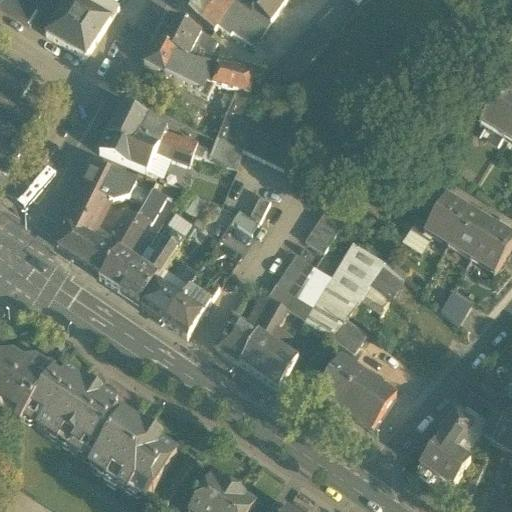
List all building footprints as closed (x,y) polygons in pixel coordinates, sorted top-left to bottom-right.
[(7,0),(0,9),(0,11),(28,29),(37,14),(14,0),(7,0)] [(85,63),(110,26),(84,11),(92,0),(64,0),(69,4),(45,39),(85,63)] [(119,12),(104,0),(92,0),(84,11),(110,26),(119,12)] [(181,0),(175,11),(214,35),(216,30),(233,3),(234,0),(181,0)] [(270,26),(289,0),(234,0),(233,3),(246,12),(251,15),(253,13),(270,26)] [(216,30),(230,39),(232,36),(246,12),(233,3),(216,30)] [(232,36),(252,49),(259,39),(261,41),(270,26),(253,13),(251,15),(246,12),(232,36)] [(187,63),(191,55),(201,38),(170,21),(156,46),(156,47),(187,63)] [(275,81),(292,85),(330,44),(312,28),(266,79),(275,81)] [(217,47),(201,38),(191,55),(209,63),(217,47)] [(179,89),(208,102),(213,90),(249,100),(250,95),(254,77),(187,63),(156,47),(144,69),(166,82),(179,89)] [(0,94),(2,95),(15,73),(0,63),(0,94)] [(32,84),(15,73),(2,95),(0,99),(0,175),(7,180),(20,156),(41,117),(20,105),(32,84)] [(271,99),(272,94),(275,81),(266,79),(254,77),(250,95),(271,99)] [(292,85),(275,81),(272,94),(289,99),(292,85)] [(481,126),(505,140),(511,128),(511,102),(500,95),(481,126)] [(233,101),(225,121),(247,132),(253,106),(233,101)] [(159,149),(159,148),(164,138),(167,133),(122,111),(107,141),(132,152),(138,139),(159,149)] [(225,121),(216,144),(242,156),(247,132),(225,121)] [(502,145),(505,140),(481,126),(479,131),(502,145)] [(305,160),(247,132),(242,156),(295,181),(305,160)] [(198,148),(164,138),(159,148),(170,152),(193,160),(197,150),(198,148)] [(155,159),(159,149),(138,139),(132,152),(107,141),(99,158),(146,178),(155,159)] [(511,150),(511,144),(505,140),(502,145),(511,150)] [(239,167),(242,156),(216,144),(211,156),(207,165),(237,175),(239,167)] [(155,159),(166,164),(170,152),(159,148),(159,149),(155,159)] [(197,150),(193,160),(200,162),(207,165),(211,156),(197,150)] [(172,166),(189,172),(193,160),(170,152),(166,164),(172,166)] [(155,159),(146,178),(163,185),(172,166),(166,164),(155,159)] [(196,174),(200,162),(193,160),(189,172),(196,174)] [(109,206),(115,192),(120,182),(92,170),(81,193),(109,206)] [(131,187),(120,182),(115,192),(126,197),(131,187)] [(139,190),(130,206),(144,211),(153,196),(139,190)] [(95,232),(109,206),(81,193),(63,228),(68,230),(68,229),(91,241),(95,232)] [(144,211),(137,222),(149,228),(150,229),(167,202),(153,196),(144,211)] [(259,202),(249,223),(259,228),(270,207),(259,202)] [(426,236),(449,250),(468,219),(444,205),(426,236)] [(137,222),(144,211),(130,206),(111,240),(95,232),(91,241),(106,249),(118,255),(137,222)] [(315,253),(323,259),(348,221),(330,209),(304,246),(315,253)] [(258,230),(249,223),(239,216),(232,226),(252,240),(258,230)] [(189,240),(195,228),(179,219),(173,231),(189,240)] [(449,250),(472,264),(491,232),(468,219),(449,250)] [(129,262),(149,228),(137,222),(118,255),(129,262)] [(102,280),(118,255),(106,249),(91,241),(68,229),(68,230),(58,251),(77,263),(102,280)] [(511,251),(511,244),(491,232),(472,264),(496,278),(511,251)] [(413,235),(406,248),(426,259),(433,246),(413,235)] [(447,254),(449,250),(426,236),(423,240),(447,254)] [(366,257),(385,270),(397,249),(379,237),(366,257)] [(147,274),(158,281),(162,274),(177,253),(166,245),(149,270),(147,274)] [(303,330),(331,349),(333,346),(347,326),(369,293),(385,270),(366,257),(352,249),(331,283),(305,327),(303,330)] [(449,250),(447,254),(470,268),(472,264),(449,250)] [(100,284),(119,297),(137,268),(129,262),(118,255),(102,280),(99,284),(100,284)] [(275,290),(294,302),(314,273),(295,260),(275,290)] [(472,264),(470,268),(493,282),(496,278),(472,264)] [(119,297),(139,310),(158,281),(147,274),(137,268),(119,297)] [(369,293),(389,307),(403,287),(385,270),(369,293)] [(294,302),(275,290),(267,303),(288,316),(305,327),(331,283),(314,273),(294,302)] [(139,310),(142,312),(158,287),(161,289),(168,278),(162,274),(158,281),(139,310)] [(189,292),(168,278),(161,289),(182,303),(189,292)] [(189,292),(182,303),(204,318),(219,295),(196,280),(189,292)] [(163,329),(164,329),(182,303),(161,289),(158,287),(142,312),(141,314),(163,329)] [(451,299),(445,309),(465,320),(471,310),(451,299)] [(247,333),(281,355),(291,341),(278,332),(288,316),(267,303),(264,301),(247,333)] [(204,318),(182,303),(164,329),(187,345),(204,318)] [(457,333),(465,320),(445,309),(440,318),(457,333)] [(243,376),(277,398),(298,366),(281,355),(247,333),(231,323),(215,357),(243,376)] [(333,346),(352,360),(366,339),(347,326),(333,346)] [(0,435),(6,426),(16,433),(22,423),(27,416),(52,378),(54,376),(53,375),(56,371),(55,367),(49,363),(46,364),(43,368),(37,364),(23,367),(13,360),(0,362),(0,435)] [(315,399),(372,438),(395,403),(339,364),(315,399)] [(141,506),(143,507),(151,495),(153,495),(169,470),(168,469),(176,457),(161,447),(162,446),(146,435),(145,437),(136,432),(137,430),(121,420),(119,422),(111,417),(118,408),(102,398),(102,397),(91,390),(91,391),(89,394),(81,389),(84,386),(66,374),(60,383),(52,378),(27,416),(22,423),(23,423),(28,416),(40,424),(35,431),(45,437),(49,432),(59,438),(55,444),(57,445),(61,440),(71,447),(68,453),(77,459),(82,452),(93,459),(89,466),(90,467),(90,466),(106,476),(105,477),(105,478),(103,481),(105,482),(107,480),(118,487),(117,490),(127,497),(129,493),(143,503),(141,506)] [(478,403),(496,414),(501,407),(502,407),(505,402),(487,389),(478,403)] [(465,414),(488,428),(496,414),(474,400),(465,414)] [(482,439),(490,444),(511,412),(502,407),(501,407),(496,414),(482,439)] [(511,457),(511,455),(511,413),(511,412),(490,444),(503,452),(503,453),(511,457)] [(454,457),(465,465),(473,453),(488,428),(465,414),(460,423),(472,431),(454,457)] [(28,416),(23,423),(35,431),(40,424),(28,416)] [(419,470),(453,493),(454,491),(470,468),(465,465),(454,457),(472,431),(460,423),(456,420),(438,446),(437,445),(422,466),(419,470)] [(49,432),(45,437),(55,444),(59,438),(49,432)] [(61,440),(57,445),(68,453),(71,447),(61,440)] [(82,452),(77,459),(89,466),(93,459),(82,452)] [(107,480),(105,482),(117,490),(118,487),(107,480)] [(254,511),(256,510),(242,501),(240,503),(224,492),(226,490),(212,481),(191,511),(254,511)] [(242,501),(226,490),(224,492),(240,503),(242,501)] [(129,493),(127,497),(141,506),(143,503),(129,493)]
